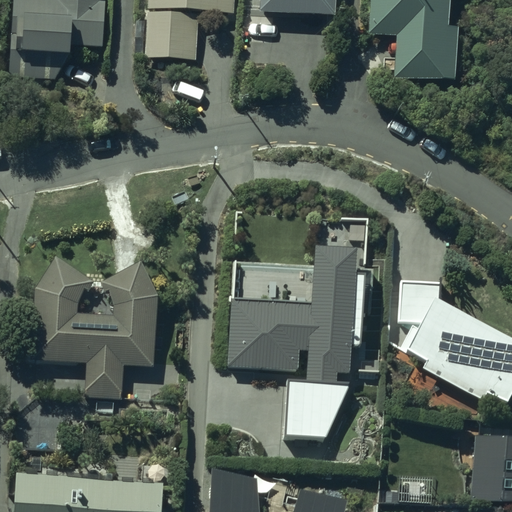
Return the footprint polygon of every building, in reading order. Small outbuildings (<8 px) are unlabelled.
[(94,0),(51,0),(52,1),(34,0),(9,0),(7,79),(63,81),(64,49),(99,50),(101,7),(94,6),(94,0)] [(145,0),(142,65),(193,67),(196,16),(232,18),(232,0),(145,0)] [(254,0),(254,16),(330,18),(330,0),(254,0)] [(367,0),(366,37),(392,38),(390,82),(450,84),(452,33),(442,33),(443,0),(367,0)] [(87,291),(47,265),(29,295),(26,364),(83,366),(83,401),(119,403),(120,369),(150,370),(150,303),(133,269),(95,289),(99,299),(103,297),(108,310),(107,320),(71,319),(70,308),(79,294),(83,297),(87,291)] [(412,325),(398,353),(422,366),(419,372),(479,406),(483,399),(503,410),(511,393),(511,352),(433,310),(436,286),(398,283),(394,324),(412,325)] [(511,440),(471,437),(467,502),(511,505),(511,440)] [(339,511),(344,489),(300,476),(288,511),(259,511),(256,467),(212,457),(207,511),(339,511)] [(154,511),(156,491),(9,482),(6,511),(154,511)]
